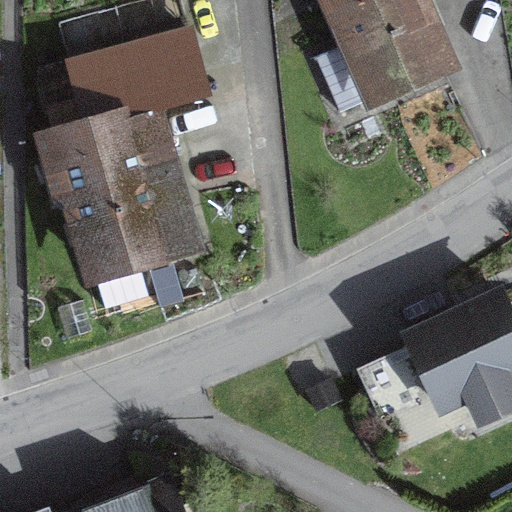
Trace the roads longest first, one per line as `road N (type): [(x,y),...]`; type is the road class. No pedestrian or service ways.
road 1 (residential): [(285,324),(258,0)]
road 2 (residential): [(285,324),(511,191)]
road 3 (unclassified): [(156,377),(381,511)]
road 4 (residential): [(0,431),(156,377)]
road 5 (residential): [(156,377),(285,324)]
